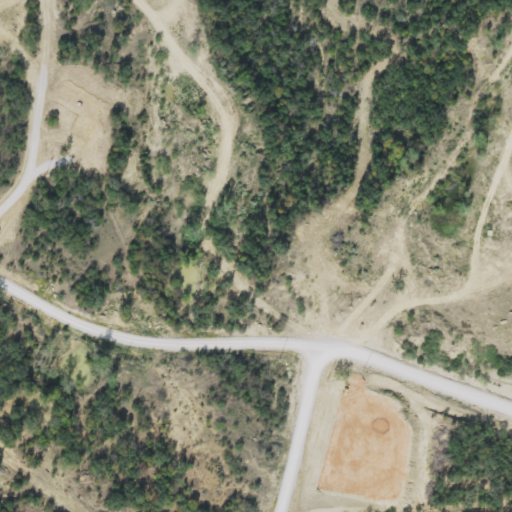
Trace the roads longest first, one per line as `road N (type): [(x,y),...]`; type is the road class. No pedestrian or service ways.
road 1 (residential): [(511,405),(360,354),(274,342),(157,345),(58,314),(0,278)]
road 2 (residential): [(322,349),(282,511)]
